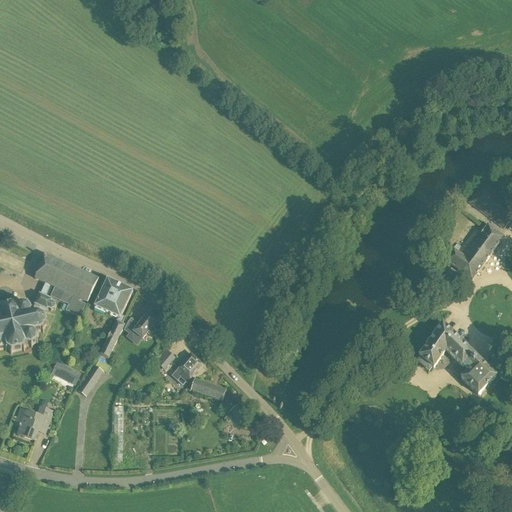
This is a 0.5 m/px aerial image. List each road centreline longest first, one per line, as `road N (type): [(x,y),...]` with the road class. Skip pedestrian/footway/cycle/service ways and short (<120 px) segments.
road 1 (residential): [(286,432),(159,301),(0,220)]
road 2 (residential): [(25,470),(115,483),(274,458)]
